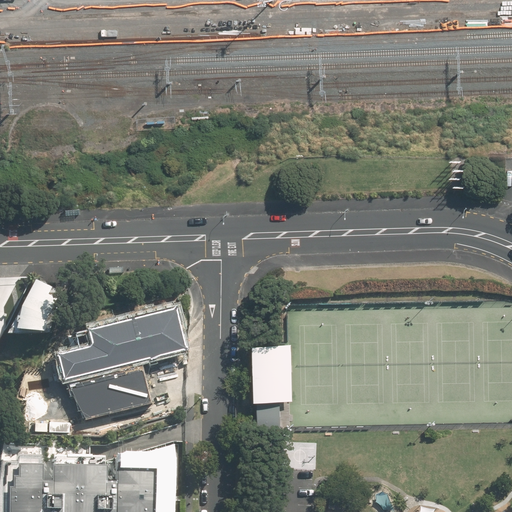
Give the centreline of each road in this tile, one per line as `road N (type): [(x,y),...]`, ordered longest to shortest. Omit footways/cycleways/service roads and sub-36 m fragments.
road 1 (secondary): [(221,239),(431,232),(511,248)]
road 2 (residential): [(221,239),(219,511)]
road 3 (secondary): [(0,247),(221,239)]
